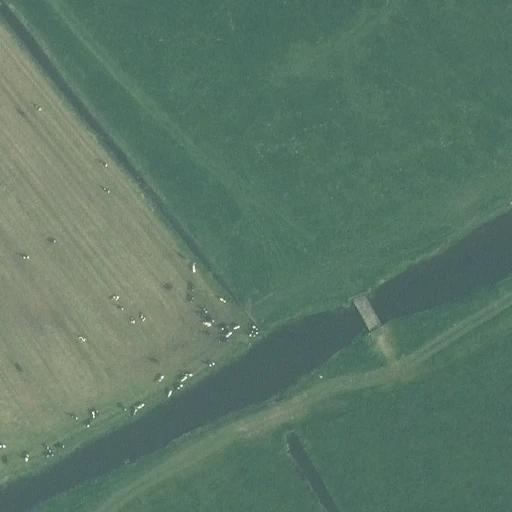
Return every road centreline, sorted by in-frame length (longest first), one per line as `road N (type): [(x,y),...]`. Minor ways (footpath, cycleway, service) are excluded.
road 1 (track): [(64,0),(262,231),(345,275),(398,377)]
road 2 (track): [(511,305),(398,377),(250,428),(97,511)]
